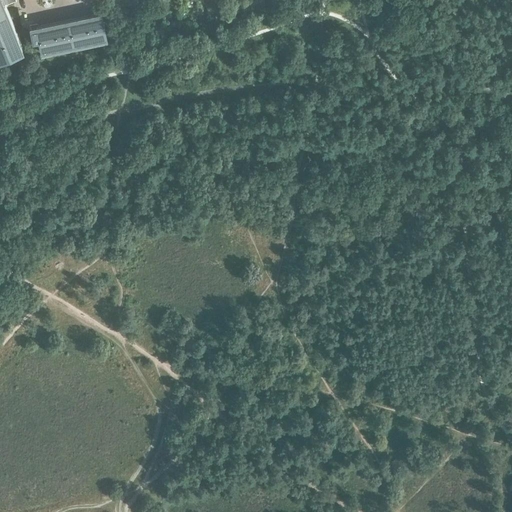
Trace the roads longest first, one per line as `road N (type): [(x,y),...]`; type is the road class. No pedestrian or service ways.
road 1 (track): [(0,260),(218,400),(363,511)]
road 2 (unknown): [(105,251),(122,292),(118,337),(159,410),(155,438),(118,499),(119,511)]
road 3 (track): [(313,87),(350,94),(423,83),(511,91)]
